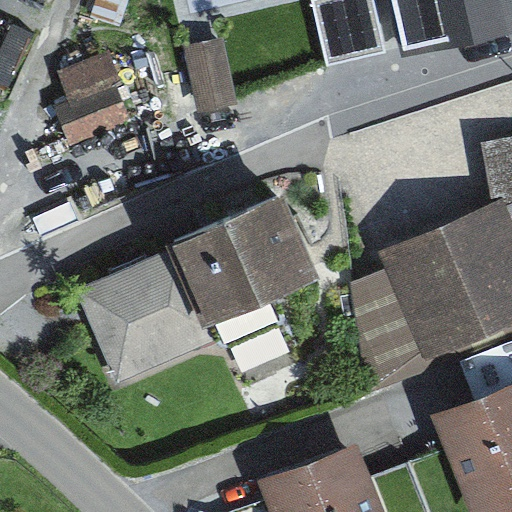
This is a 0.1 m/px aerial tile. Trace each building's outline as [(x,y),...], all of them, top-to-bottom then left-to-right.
[(386,0),(323,0),(328,53),(390,48),(386,0)] [(511,51),(511,4),(511,0),(389,0),(405,73),(511,51)] [(188,38),(202,106),(244,98),(230,30),(188,38)] [(117,47),(57,64),(81,145),(141,127),(117,47)] [(511,340),(511,206),(348,269),(393,386),(511,340)] [(294,207),(87,290),(127,389),(207,356),(228,407),(354,357),(294,207)] [(511,511),(511,401),(453,419),(481,511),(511,511)] [(377,511),(353,451),(252,491),(260,511),(377,511)]
